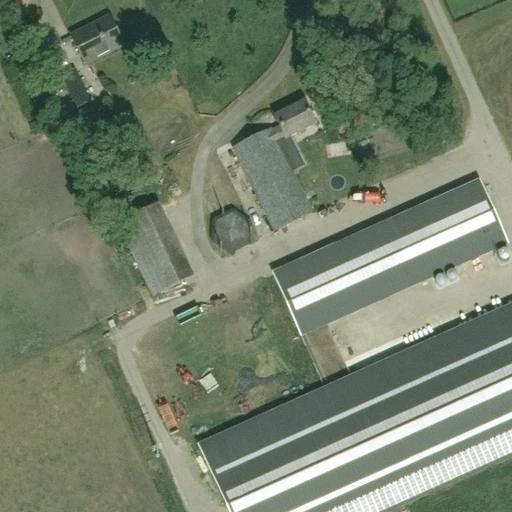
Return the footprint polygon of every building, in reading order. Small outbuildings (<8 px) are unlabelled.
[(109,18),(72,37),(87,65),(124,45),(109,18)] [(75,70),(62,76),(74,101),(87,94),(75,70)] [(272,131),(272,130),(233,149),(275,232),(313,213),(278,143),(287,139),(287,140),(316,124),(304,102),(276,118),(280,127),(272,131)] [(503,244),(506,242),(480,184),(274,277),(293,321),(411,268),(417,282),(494,248),(497,253),(506,249),(503,244)] [(182,271),(194,265),(160,196),(129,211),(138,229),(139,228),(147,244),(138,248),(156,285),(168,279),(161,265),(176,258),(182,271)] [(241,207),(221,216),(232,241),(253,232),(241,207)] [(362,303),(330,317),(350,365),(394,346),(385,325),(374,329),(362,303)] [(228,511),(385,511),(511,455),(511,308),(200,448),(228,511)]
